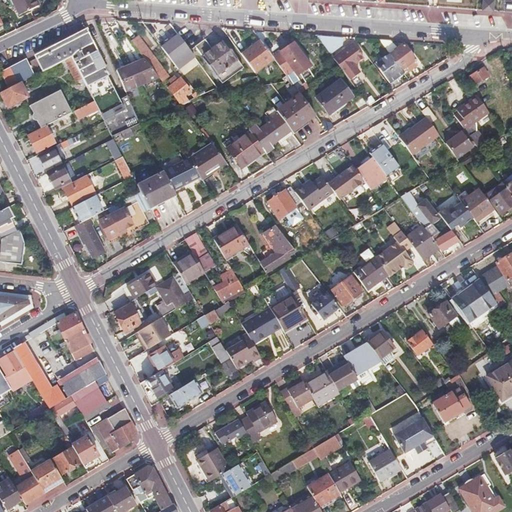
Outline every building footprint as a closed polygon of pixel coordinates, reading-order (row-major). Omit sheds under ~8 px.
[(39,5),(36,0),(10,0),(19,15),(39,5)] [(511,10),(511,0),(497,0),(497,10),(511,10)] [(98,109),(104,121),(125,110),(108,77),(109,76),(96,52),(97,52),(86,30),(74,36),(74,35),(63,41),(36,55),(44,71),(66,60),(71,57),(83,79),(94,101),(98,109)] [(161,46),(173,63),(189,50),(177,34),(161,46)] [(342,44),(342,40),(319,39),(330,53),(342,44)] [(243,69),(225,44),(223,42),(212,49),(204,40),(194,47),(195,48),(194,49),(196,52),(197,51),(222,84),(243,69)] [(241,54),(254,72),(274,58),(273,58),(260,40),(241,54)] [(391,41),(380,40),(390,54),(398,65),(404,74),(418,64),(403,45),(392,53),(391,51),(394,49),(391,41)] [(273,58),(274,58),(286,75),(293,70),(297,76),(312,66),(294,43),(280,52),(273,58)] [(333,57),(339,65),(343,72),(349,80),(360,72),(354,64),(364,57),(353,43),(333,57)] [(398,65),(390,54),(376,64),(390,84),(399,78),(400,79),(403,76),(396,67),(398,65)] [(159,78),(162,82),(169,77),(152,56),(146,61),(159,78)] [(76,82),(83,79),(71,57),(66,60),(76,82)] [(145,59),(117,71),(126,92),(159,78),(146,61),(145,59)] [(34,75),(25,60),(1,72),(9,88),(34,75)] [(488,77),(483,69),(469,77),(475,86),(488,77)] [(172,84),(168,88),(178,100),(177,101),(180,105),(189,100),(185,95),(191,90),(180,77),(177,80),(174,77),(170,81),(172,84)] [(241,80),(244,87),(254,83),(251,77),(241,80)] [(353,97),(341,81),(317,98),(329,114),(353,97)] [(296,89),(291,82),(287,85),(294,95),(298,91),(296,89)] [(305,82),(296,89),(298,91),(300,94),(309,87),(305,82)] [(20,83),(2,93),(0,93),(7,108),(28,98),(20,83)] [(72,113),(60,91),(29,106),(33,114),(33,115),(34,115),(38,116),(40,119),(37,120),(36,120),(37,121),(41,129),(46,126),(72,113)] [(277,111),(280,115),(291,130),(292,132),(315,115),(300,94),(277,111)] [(457,115),(454,117),(464,131),(488,113),(476,96),(462,107),(464,110),(457,115)] [(79,119),(98,109),(94,101),(75,111),(79,119)] [(190,105),(184,109),(190,117),(196,113),(190,105)] [(455,112),(457,115),(464,110),(462,107),(455,112)] [(427,108),(421,112),(426,118),(430,124),(436,120),(427,108)] [(208,122),(202,114),(196,118),(202,126),(208,122)] [(291,130),(280,115),(259,129),(257,126),(249,131),(250,132),(265,152),(266,153),(273,148),(271,145),(291,130)] [(324,116),(319,120),(327,131),(333,127),(324,116)] [(426,118),(399,138),(404,146),(411,156),(438,136),(430,124),(426,118)] [(41,129),(27,136),(36,154),(55,144),(46,126),(41,129)] [(135,134),(131,128),(122,132),(125,139),(135,134)] [(475,153),(479,151),(469,138),(464,131),(446,144),(456,159),(471,148),(475,153)] [(242,169),(265,152),(250,132),(227,150),(235,160),(240,167),(242,169)] [(398,138),(394,133),(381,143),(389,153),(399,145),(395,140),(398,138)] [(469,138),(479,151),(484,147),(475,135),(469,138)] [(122,157),(113,139),(107,142),(116,160),(122,157)] [(65,146),(63,142),(53,148),(53,149),(38,157),(46,172),(62,164),(59,159),(63,157),(60,150),(56,153),(55,151),(65,146)] [(373,160),(386,178),(399,169),(398,167),(381,144),(368,154),(373,160)] [(211,173),(226,163),(212,145),(189,160),(200,177),(201,179),(211,173)] [(407,160),(412,157),(411,156),(404,146),(399,149),(407,160)] [(53,149),(53,148),(38,155),(38,157),(53,149)] [(132,177),(122,157),(116,160),(115,161),(126,181),(132,177)] [(200,177),(189,160),(189,159),(164,172),(173,190),(182,186),(200,177)] [(364,182),(370,190),(386,178),(373,160),(357,172),(364,182)] [(35,161),(31,164),(37,174),(42,172),(35,161)] [(332,192),(336,197),(343,191),(349,193),(364,182),(357,172),(352,166),(344,171),(335,178),(327,185),(332,192)] [(64,170),(63,167),(48,175),(55,190),(71,182),(64,170)] [(70,167),(64,170),(71,182),(76,179),(70,167)] [(164,172),(137,185),(141,193),(149,209),(176,196),(176,195),(173,190),(164,172)] [(213,176),(211,173),(201,179),(203,182),(213,176)] [(96,196),(86,176),(63,188),(69,201),(73,208),(92,198),(95,196),(96,196)] [(302,204),(307,210),(332,192),(327,185),(321,177),(312,184),(306,188),(304,186),(294,193),(302,204)] [(490,202),(500,215),(511,206),(511,197),(505,188),(502,184),(484,197),(488,203),(490,202)] [(182,186),(173,190),(176,195),(185,191),(182,186)] [(419,187),(411,191),(416,203),(424,199),(419,187)] [(279,220),(302,204),(294,193),(290,188),(285,192),(284,191),(267,203),(279,220)] [(484,197),(478,190),(460,203),(461,204),(472,219),(475,223),(493,210),(488,203),(484,197)] [(149,209),(141,193),(135,196),(138,202),(144,213),(149,210),(149,209)] [(108,209),(100,194),(96,196),(95,196),(103,212),(108,209)] [(438,249),(440,253),(458,242),(456,240),(450,231),(448,228),(439,233),(431,225),(438,219),(425,201),(417,206),(408,194),(400,198),(421,227),(438,249)] [(73,208),(72,208),(80,224),(90,219),(103,212),(95,196),(92,198),(73,208)] [(144,213),(138,202),(100,222),(111,243),(112,243),(118,240),(149,223),(144,213)] [(459,229),(472,219),(461,204),(452,210),(445,209),(438,214),(448,228),(450,231),(456,226),(459,229)] [(8,208),(0,212),(0,231),(1,233),(0,233),(0,238),(1,239),(17,231),(14,226),(10,228),(8,225),(13,223),(11,219),(14,218),(8,208)] [(90,219),(80,224),(76,225),(93,258),(105,252),(91,226),(93,225),(90,219)] [(248,245),(237,226),(213,240),(224,259),(248,245)] [(287,257),(295,253),(275,227),(262,236),(272,253),(274,256),(269,259),(260,264),(265,273),(289,259),(287,257)] [(411,246),(422,261),(438,249),(421,227),(406,239),(411,246)] [(325,235),(329,241),(339,234),(336,229),(325,235)] [(1,239),(0,245),(0,246),(0,262),(22,265),(25,244),(19,230),(17,231),(1,239)] [(411,246),(406,239),(401,232),(393,238),(396,243),(374,259),(387,276),(388,278),(396,272),(402,267),(404,269),(407,269),(411,266),(412,263),(404,252),(411,246)] [(191,236),(184,240),(192,253),(198,263),(208,257),(199,241),(195,234),(191,236)] [(224,259),(226,262),(250,248),(248,245),(224,259)] [(366,291),(387,276),(374,259),(368,250),(359,256),(365,264),(353,273),(366,291)] [(185,258),(173,265),(178,273),(185,285),(204,274),(198,263),(192,253),(185,257),(185,258)] [(497,267),(478,279),(479,280),(490,297),(509,285),(507,282),(511,278),(511,253),(495,264),(497,267)] [(299,289),(286,267),(278,271),(291,294),(299,289)] [(221,276),(224,283),(230,280),(235,277),(231,270),(221,276)] [(185,285),(178,273),(171,277),(182,296),(189,292),(185,285)] [(126,287),(134,299),(155,287),(155,286),(148,274),(126,287)] [(172,303),(176,309),(193,299),(189,292),(182,296),(171,277),(155,286),(155,287),(167,306),(172,303)] [(224,283),(213,289),(222,305),(226,303),(227,302),(239,295),(244,292),(243,290),(235,277),(230,280),(224,283)] [(362,292),(350,277),(331,291),(342,307),(362,292)] [(479,280),(451,300),(472,329),(483,321),(479,315),(496,304),(490,297),(479,280)] [(322,321),(338,308),(326,293),(310,305),(315,312),(317,314),(322,321)] [(285,335),(308,322),(306,319),(293,296),(278,305),(272,295),(263,300),(269,309),(281,328),(283,332),(285,335)] [(0,321),(27,305),(26,301),(0,297),(0,321)] [(128,303),(113,312),(114,313),(130,305),(128,303)] [(157,312),(161,318),(176,309),(172,303),(167,306),(157,312)] [(455,317),(445,303),(428,315),(439,329),(455,317)] [(130,305),(114,313),(124,333),(140,325),(130,305)] [(269,309),(245,323),(257,343),(281,328),(269,309)] [(214,310),(204,316),(209,324),(218,319),(214,310)] [(58,342),(53,345),(55,349),(58,347),(60,350),(62,349),(67,347),(70,353),(89,343),(74,314),(66,318),(55,324),(65,343),(60,345),(58,342)] [(204,316),(196,321),(201,329),(209,324),(204,316)] [(159,319),(135,334),(145,351),(170,337),(159,319)] [(245,323),(241,325),(246,334),(252,345),(257,343),(245,323)] [(23,368),(48,409),(70,396),(90,384),(83,371),(57,385),(42,358),(56,350),(55,349),(53,345),(42,326),(10,345),(13,351),(23,368)] [(432,345),(422,331),(407,342),(417,356),(423,352),(424,353),(428,351),(426,349),(432,345)] [(381,332),(366,344),(379,360),(393,348),(381,332)] [(229,359),(236,370),(252,360),(253,362),(260,358),(252,345),(246,334),(239,338),(241,342),(225,351),(229,359)] [(222,364),(229,359),(225,351),(216,337),(208,342),(222,364)] [(92,349),(89,343),(70,353),(73,358),(92,349)] [(383,365),(380,362),(379,360),(366,344),(343,357),(345,361),(347,364),(354,376),(357,380),(359,385),(371,378),(368,373),(383,365)] [(73,358),(70,353),(67,347),(62,349),(68,361),(73,358)] [(162,370),(182,358),(177,350),(168,355),(163,348),(147,357),(157,373),(162,370)] [(82,363),(95,355),(93,350),(79,359),(82,363)] [(0,365),(7,378),(23,368),(13,351),(7,355),(5,352),(2,355),(3,357),(0,359),(0,365)] [(347,364),(345,361),(333,368),(334,371),(347,364)] [(511,394),(511,361),(487,377),(501,401),(511,394)] [(83,371),(90,384),(95,381),(105,375),(98,362),(83,371)] [(333,368),(325,373),(337,392),(357,380),(354,376),(347,364),(334,371),(333,368)] [(157,373),(145,380),(155,397),(170,389),(168,385),(170,383),(162,370),(157,373)] [(337,392),(325,373),(304,385),(312,399),(316,407),(338,394),(337,392)] [(95,381),(98,387),(109,380),(106,374),(105,375),(95,381)] [(460,379),(458,375),(455,377),(449,381),(444,385),(446,388),(455,383),(460,379)] [(441,380),(434,384),(438,389),(444,385),(449,381),(448,379),(443,382),(441,380)] [(464,386),(460,379),(455,383),(459,389),(464,386)] [(90,384),(70,396),(74,403),(98,387),(95,381),(90,384)] [(193,381),(168,396),(175,408),(201,393),(193,381)] [(304,385),(302,382),(293,388),(287,391),(285,389),(279,393),(287,407),(293,403),(296,408),(312,399),(304,385)] [(74,403),(83,418),(107,402),(98,387),(74,403)] [(471,411),(459,389),(432,405),(443,423),(462,412),(464,415),(471,411)] [(74,407),(69,398),(50,409),(55,418),(74,407)] [(243,429),(246,434),(252,444),(260,440),(256,433),(275,421),(264,403),(245,414),(247,417),(239,422),(243,429)] [(134,439),(135,432),(124,410),(107,419),(114,430),(110,432),(112,434),(111,435),(105,439),(113,452),(134,439)] [(433,437),(422,418),(393,436),(404,454),(433,437)] [(114,430),(107,419),(97,425),(105,439),(111,435),(112,434),(110,432),(114,430)] [(239,422),(237,420),(220,430),(213,434),(220,446),(227,442),(235,438),(236,440),(246,434),(243,429),(239,422)] [(0,423),(0,438),(7,434),(10,432),(3,421),(0,423)] [(340,447),(334,436),(312,449),(318,459),(340,447)] [(71,447),(84,469),(93,464),(91,460),(98,456),(87,437),(71,447)] [(79,464),(70,449),(52,460),(61,475),(79,464)] [(204,474),(209,482),(217,477),(220,476),(229,471),(216,449),(196,461),(201,469),(203,468),(206,473),(204,474)] [(14,488),(22,501),(24,505),(44,494),(31,472),(18,451),(9,457),(23,480),(19,482),(20,484),(14,488)] [(401,472),(389,451),(367,464),(380,485),(401,472)] [(511,454),(511,452),(510,451),(495,459),(505,475),(510,472),(511,474),(511,454)] [(308,462),(303,455),(291,462),(295,469),(308,462)] [(31,472),(44,494),(63,482),(50,461),(31,472)] [(270,475),(262,462),(257,465),(265,478),(270,475)] [(295,469),(291,462),(270,475),(274,482),(295,469)] [(326,462),(321,464),(327,474),(331,471),(326,462)] [(360,481),(350,463),(328,476),(338,493),(360,481)] [(248,488),(250,486),(237,465),(229,471),(220,476),(233,497),(248,488)] [(161,511),(171,505),(152,468),(147,467),(125,480),(144,511),(150,511),(147,506),(150,504),(144,493),(145,492),(150,490),(151,492),(161,511)] [(11,472),(6,475),(10,482),(15,479),(11,472)] [(484,475),(479,477),(485,488),(490,485),(484,475)] [(220,476),(217,477),(230,498),(233,497),(220,476)] [(338,493),(328,476),(306,488),(310,494),(318,507),(339,495),(338,493)] [(485,488),(479,477),(459,489),(472,511),(495,511),(504,508),(499,499),(494,502),(485,488)] [(0,494),(0,500),(6,511),(22,501),(14,488),(13,486),(0,494)] [(132,500),(124,488),(108,498),(116,511),(122,511),(135,505),(132,500)] [(449,493),(441,497),(449,509),(456,505),(449,493)] [(310,494),(288,507),(290,510),(291,511),(320,511),(318,507),(310,494)] [(441,497),(440,495),(426,503),(423,505),(414,511),(415,511),(444,511),(449,509),(441,497)] [(115,511),(114,510),(107,498),(106,497),(92,506),(85,510),(86,511),(115,511)] [(238,511),(230,498),(218,506),(219,507),(210,511),(238,511)]
